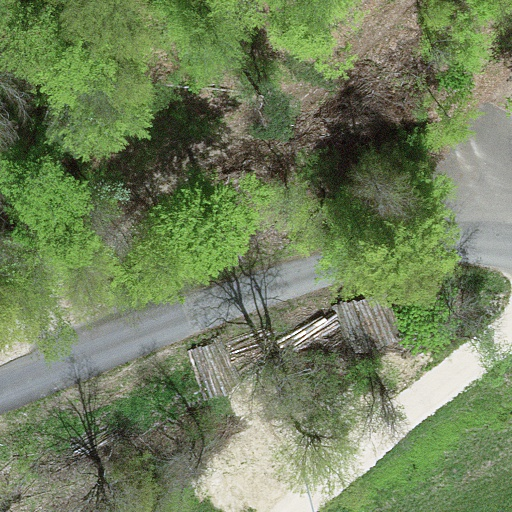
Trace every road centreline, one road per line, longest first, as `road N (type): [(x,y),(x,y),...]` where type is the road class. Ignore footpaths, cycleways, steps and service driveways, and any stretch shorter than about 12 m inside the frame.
road 1 (unclassified): [(0,392),(413,247),(511,244)]
road 2 (track): [(401,0),(287,116),(134,223),(57,303),(58,369)]
road 3 (track): [(298,511),(511,331)]
road 4 (track): [(482,240),(486,167),(511,103)]
